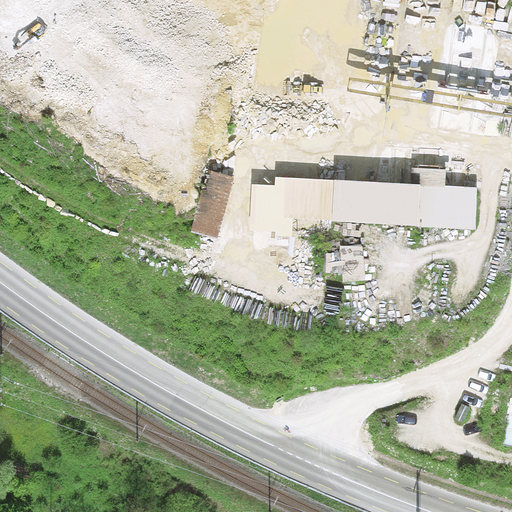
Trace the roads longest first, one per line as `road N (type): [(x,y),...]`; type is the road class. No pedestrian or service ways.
road 1 (primary): [(0,281),(111,357),(247,433),(433,511)]
road 2 (track): [(0,165),(66,215),(135,246),(227,246)]
